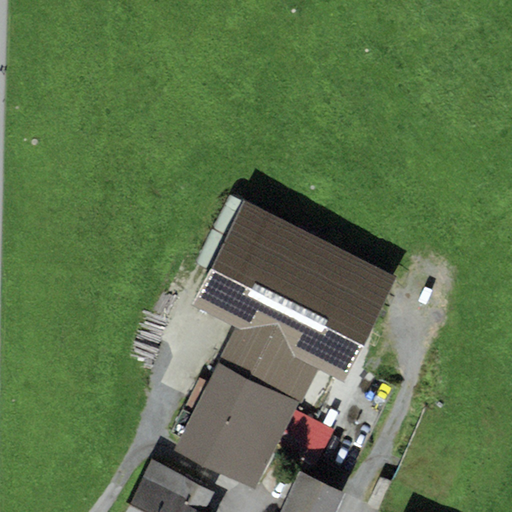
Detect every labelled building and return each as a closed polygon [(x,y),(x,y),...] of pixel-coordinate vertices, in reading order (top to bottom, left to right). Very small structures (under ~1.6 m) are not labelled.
[(396,278),(243,201),(190,306),(236,329),(317,370),(343,383),(396,278)] [(301,403),(317,370),(236,329),(219,361),(301,403)] [(254,488),(301,403),(219,361),(174,446),(254,488)] [(328,441),(328,425),(299,425),(299,441),(328,441)] [(152,461),(124,511),(203,511),(214,494),(152,461)] [(334,511),(343,494),(297,473),(280,511),(334,511)]
